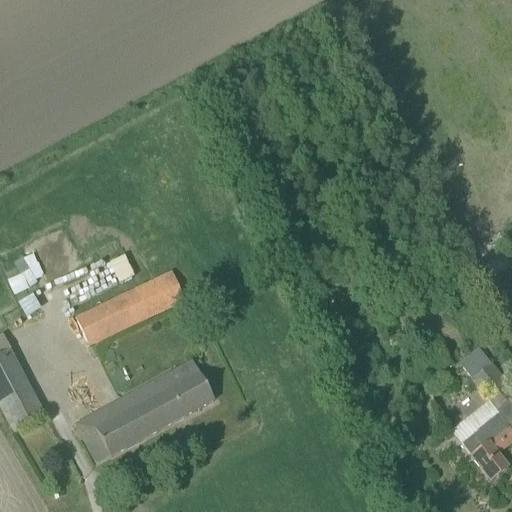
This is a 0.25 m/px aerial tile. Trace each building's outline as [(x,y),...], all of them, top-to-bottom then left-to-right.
[(490,272),(482,258),(465,269),(473,283),(490,272)] [(120,282),(136,278),(131,260),(115,265),(120,282)] [(171,274),(75,319),(89,348),(185,303),(171,274)] [(2,336),(0,337),(0,410),(13,435),(46,418),(2,336)] [(511,395),(481,354),(462,368),(496,412),(511,400),(511,395)] [(109,460),(213,403),(197,375),(174,388),(167,375),(72,428),(95,466),(109,459),(109,460)] [(461,447),(470,458),(469,459),(490,484),(507,471),(496,457),(511,444),(511,434),(498,417),(477,433),(478,434),(461,447)]
